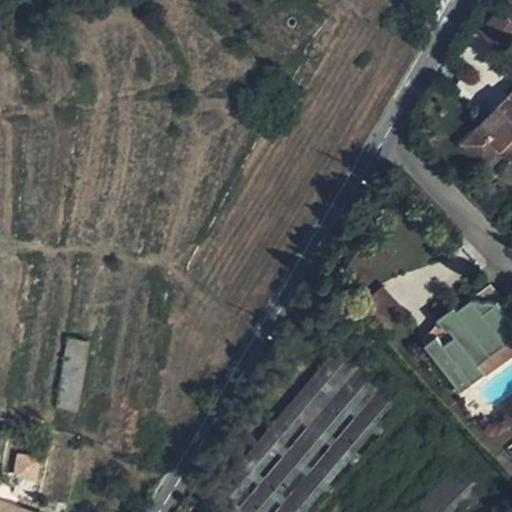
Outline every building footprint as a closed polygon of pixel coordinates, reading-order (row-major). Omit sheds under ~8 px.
[(511,24),(498,11),(479,31),(502,53),(511,42),(511,24)] [(511,91),(476,129),(504,154),(511,145),(511,91)] [(435,321),(445,335),(449,332),(474,314),(479,320),(496,308),(498,306),(486,288),(457,310),(454,307),(435,321)] [(511,330),(496,308),(479,320),(474,314),(449,332),(462,351),(474,342),(482,352),(511,330)] [(340,341),(206,502),(217,511),(322,511),(413,406),(340,341)] [(452,468),(408,511),(468,511),(482,498),(452,468)] [(36,511),(0,499),(0,511),(36,511)]
